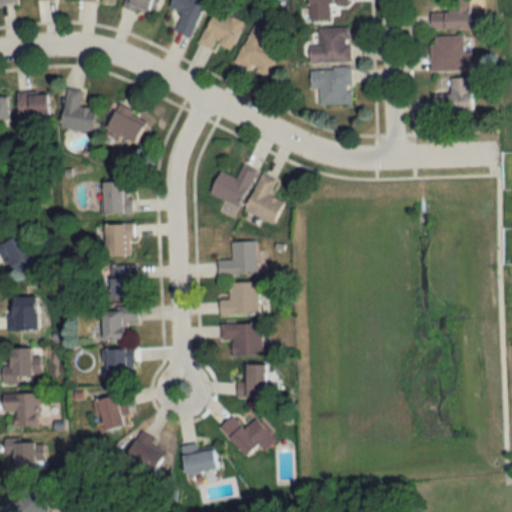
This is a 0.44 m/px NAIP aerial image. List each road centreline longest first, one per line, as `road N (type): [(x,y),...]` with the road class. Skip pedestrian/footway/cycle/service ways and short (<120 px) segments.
road 1 (residential): [(0,46),(82,46),(130,58),(357,159),(490,154)]
road 2 (residential): [(205,92),(173,164),(182,392)]
road 3 (residential): [(389,159),(384,0)]
